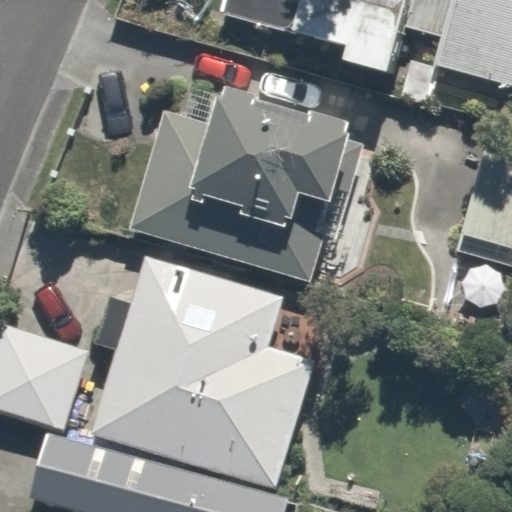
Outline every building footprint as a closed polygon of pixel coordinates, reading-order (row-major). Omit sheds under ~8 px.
[(403,23),(435,31),(443,0),(290,0),(286,17),(337,31),(330,57),(390,73),(403,23)] [(511,81),(511,0),(443,0),(435,31),(428,60),(511,81)] [(352,112),(226,70),(210,118),(153,98),(113,219),(297,279),(352,112)] [(511,242),(511,133),(481,124),(450,223),(511,242)] [(264,338),(278,290),(140,249),(87,432),(275,487),(315,353),(264,338)] [(88,346),(10,322),(0,355),(0,404),(64,425),(88,346)] [(125,511),(278,511),(283,496),(42,426),(25,483),(125,511)]
